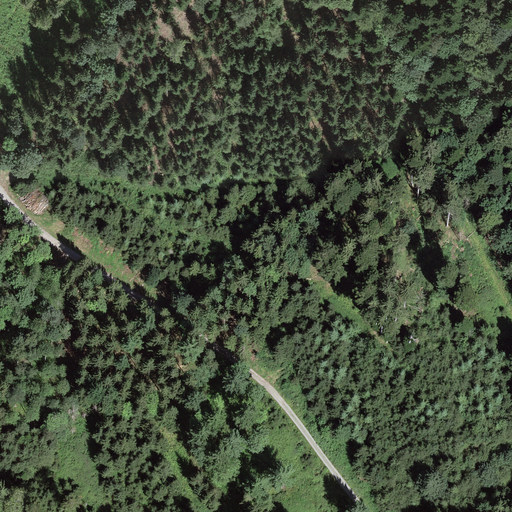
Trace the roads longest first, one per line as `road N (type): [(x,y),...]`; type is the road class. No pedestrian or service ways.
road 1 (track): [(0,192),(54,243),(258,377),(367,511)]
road 2 (track): [(511,306),(416,129),(367,0)]
